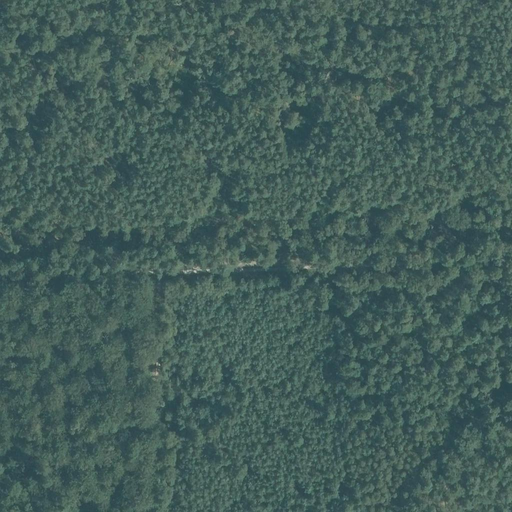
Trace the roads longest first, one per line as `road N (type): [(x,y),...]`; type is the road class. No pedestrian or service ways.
road 1 (track): [(159,270),(511,255)]
road 2 (track): [(165,511),(156,439),(159,270)]
road 3 (track): [(0,276),(159,270)]
